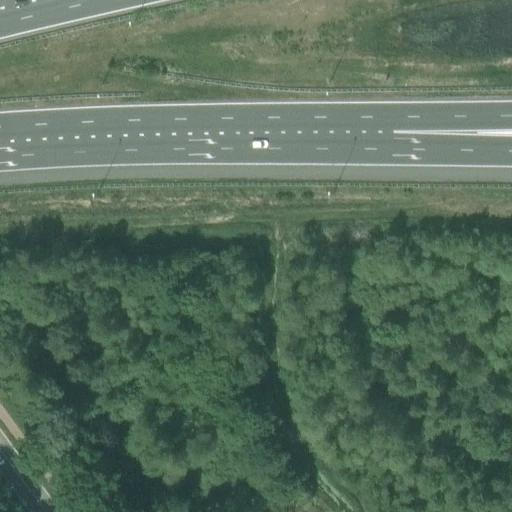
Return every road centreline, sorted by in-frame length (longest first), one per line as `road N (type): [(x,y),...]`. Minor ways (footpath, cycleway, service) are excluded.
road 1 (motorway): [(0,144),(388,135)]
road 2 (motorway): [(388,135),(511,121)]
road 3 (motorway): [(388,135),(511,144)]
